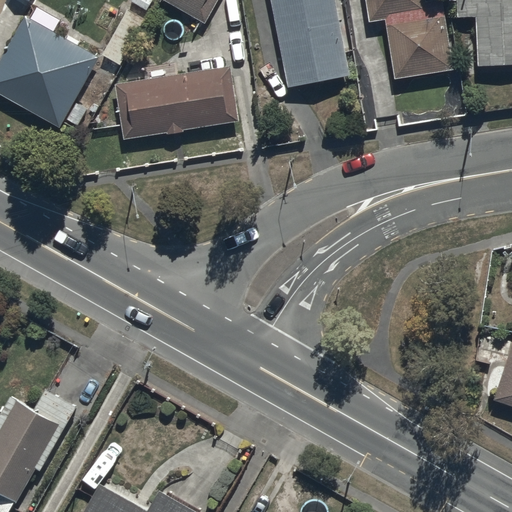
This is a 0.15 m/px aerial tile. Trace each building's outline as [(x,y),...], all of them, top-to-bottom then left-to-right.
[(163,0),(205,23),(218,0),(163,0)] [(273,0),(289,88),(351,76),(337,0),(273,0)] [(401,79),(457,69),(444,0),(439,0),(429,2),(428,0),(369,0),(373,21),(390,18),(401,79)] [(482,66),(511,65),(511,0),(460,0),(461,17),(480,16),(482,66)] [(114,75),(145,20),(128,10),(97,66),(114,75)] [(20,11),(0,47),(0,89),(62,123),(100,54),(20,11)] [(116,81),(126,136),(242,115),(232,60),(116,81)] [(511,356),(496,401),(511,406),(511,356)] [(78,406),(46,388),(34,409),(10,396),(0,414),(0,511),(10,511),(34,469),(41,472),(78,406)] [(199,511),(159,489),(147,510),(100,484),(84,511),(199,511)]
